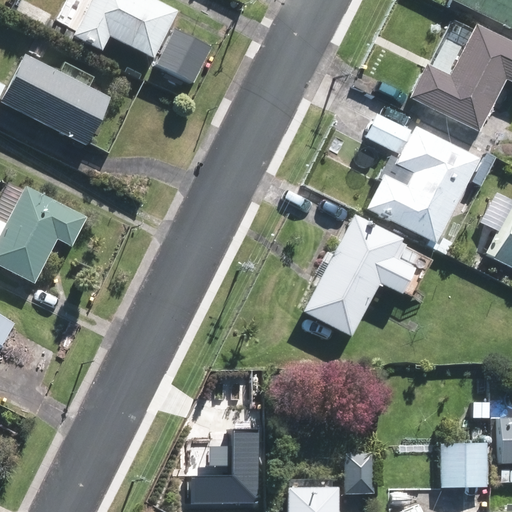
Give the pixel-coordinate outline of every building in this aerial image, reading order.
[(172,11),(148,0),(91,0),(76,33),(99,44),(107,29),(152,51),(172,11)] [(511,0),(460,0),(511,25),(511,0)] [(209,44),(172,26),(155,62),(191,80),(209,44)] [(450,78),(427,67),(413,96),(479,128),(504,74),(511,78),(511,46),(474,29),(450,78)] [(83,139),(103,98),(24,58),(3,99),(83,139)] [(403,134),(375,120),(366,137),(394,151),(403,134)] [(470,160),(414,132),(400,161),(416,169),(406,188),(384,177),(369,207),(431,237),(470,160)] [(79,219),(26,192),(0,241),(0,260),(31,277),(54,233),(68,240),(79,219)] [(511,202),(511,203),(487,252),(511,264),(511,202)] [(393,237),(352,217),(305,310),(348,332),(374,279),(399,292),(410,269),(384,255),(393,237)] [(0,339),(8,325),(0,320),(0,339)] [(511,424),(493,425),(494,467),(511,466),(511,424)] [(486,447),(439,447),(439,486),(486,485),(486,447)] [(370,455),(343,455),(344,492),(370,491),(370,455)] [(333,511),(333,488),(285,489),(285,511),(333,511)] [(405,509),(405,493),(391,492),(390,511),(410,511),(410,509),(405,509)]
